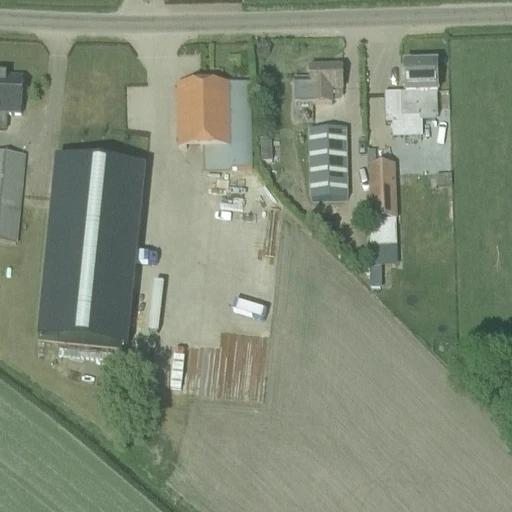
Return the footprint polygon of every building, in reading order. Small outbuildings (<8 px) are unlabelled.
[(404,96),(400,96),(400,121),(419,121),(419,125),(434,125),(434,120),(437,120),(437,108),(436,87),(435,67),(404,68),(404,88),(404,96)] [(341,93),(341,70),(309,71),(309,82),(293,83),(294,108),(331,107),(331,94),(341,93)] [(0,116),(4,117),(19,117),(21,81),(5,80),(4,86),(0,85),(0,116)] [(249,86),(176,88),(179,151),(203,150),(204,173),(253,171),(249,86)] [(383,96),(384,127),(400,126),(400,121),(400,96),(383,96)] [(343,133),(305,133),(307,203),(315,203),(342,202),(345,203),(343,133)] [(259,155),(260,164),(270,164),(270,154),(259,155)] [(0,156),(0,243),(14,245),(23,159),(0,156)] [(127,352),(145,171),(54,162),(36,343),(127,352)] [(450,162),(438,162),(438,175),(450,175),(450,162)] [(393,168),(367,169),(369,224),(367,224),(368,250),(395,249),(394,223),(395,223),(393,168)] [(172,350),(173,397),(233,395),(232,348),(172,350)]
